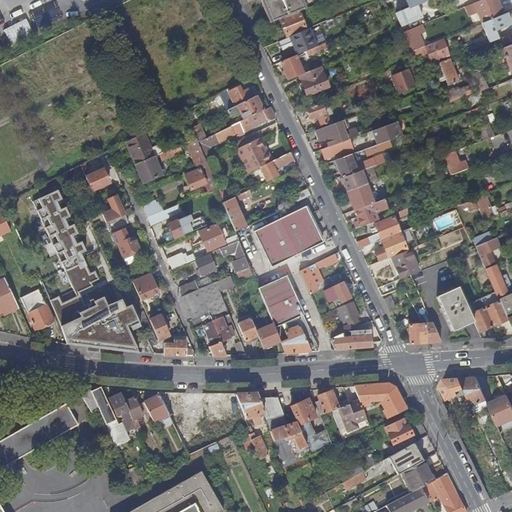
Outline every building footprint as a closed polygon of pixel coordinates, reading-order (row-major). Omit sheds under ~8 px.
[(262,0),(272,22),(279,20),(298,12),(303,10),(298,0),(262,0)] [(496,0),(481,0),(472,4),(480,23),(502,14),(496,0)] [(397,3),(389,6),(395,23),(404,19),(397,3)] [(279,20),(287,39),(306,31),(298,12),(279,20)] [(402,32),(411,51),(424,46),(419,35),(425,32),(421,24),(402,32)] [(511,25),(494,33),(496,40),(508,35),(511,33),(511,25)] [(442,39),(424,46),(431,63),(448,56),(442,39)] [(317,46),(301,53),(302,58),(326,48),(324,43),(317,46)] [(511,43),(501,47),(510,71),(511,70),(511,43)] [(494,52),(486,55),(489,61),(496,58),(494,52)] [(277,77),(279,83),(298,75),(303,73),(296,55),(279,62),(284,74),(277,77)] [(449,59),(434,65),(436,72),(435,72),(439,81),(445,79),(447,85),(457,81),(449,59)] [(312,70),(320,67),(325,65),(323,60),(311,65),(312,70)] [(303,73),(298,75),(307,95),(328,87),(320,67),(312,70),(303,73)] [(414,87),(407,69),(391,75),(398,93),(414,87)] [(476,92),(486,88),(479,72),(469,76),(475,92),(476,92)] [(262,93),(259,87),(249,92),(247,89),(241,92),(239,87),(228,92),(234,107),(255,96),(262,93)] [(449,101),(471,93),(468,87),(447,94),(449,101)] [(479,100),(476,92),(466,96),(469,102),(479,100)] [(255,96),(234,107),(227,110),(230,116),(233,115),(237,110),(238,109),(239,112),(243,120),(262,111),(255,96)] [(306,108),(304,104),(292,109),(295,116),(307,111),(310,119),(317,116),(320,125),(329,122),(326,116),(331,114),(329,108),(324,109),(321,103),(306,108)] [(274,119),(269,108),(262,111),(243,120),(240,122),(206,139),(197,142),(204,157),(211,154),(209,150),(210,146),(238,133),(235,128),(238,126),(240,131),(242,136),(245,134),(244,133),(264,122),(266,123),(274,119)] [(195,119),(189,122),(191,128),(197,125),(195,119)] [(344,120),(315,131),(318,142),(325,140),(328,147),(348,140),(360,135),(359,132),(356,133),(354,128),(344,132),(343,129),(347,128),(344,120)] [(395,122),(371,131),(377,145),(401,136),(395,122)] [(478,127),(484,141),(495,136),(489,123),(478,127)] [(197,125),(191,128),(195,138),(197,142),(206,139),(199,124),(197,125)] [(135,165),(156,155),(159,154),(162,153),(159,145),(152,147),(146,133),(125,142),(135,165)] [(256,139),(254,133),(248,136),(233,143),(236,149),(256,139)] [(197,142),(195,138),(186,142),(196,167),(206,163),(204,157),(197,142)] [(258,138),(256,139),(236,149),(247,173),(255,169),(259,167),(271,161),(270,158),(266,150),(264,151),(262,148),(258,138)] [(328,147),(321,150),(324,159),(352,150),(348,140),(328,147)] [(162,153),(159,154),(162,160),(181,152),(178,146),(162,153)] [(372,147),(358,152),(361,159),(374,154),(372,147)] [(450,175),(461,171),(454,151),(443,155),(450,175)] [(294,160),(290,152),(271,161),(259,167),(266,182),(277,176),(274,170),(294,160)] [(204,157),(206,163),(207,165),(215,162),(212,154),(211,154),(204,157)] [(511,165),(511,162),(509,154),(496,158),(501,169),(511,165)] [(156,155),(135,165),(143,183),(166,175),(156,155)] [(350,155),(335,161),(341,178),(360,171),(375,165),(373,159),(355,165),(350,155)] [(84,163),(79,166),(82,172),(87,169),(84,163)] [(206,163),(196,167),(197,169),(182,176),(189,191),(203,185),(206,193),(216,189),(207,165),(206,163)] [(103,170),(85,178),(91,192),(109,184),(105,175),(103,170)] [(360,171),(341,178),(346,191),(365,184),(362,176),(360,171)] [(354,211),(364,207),(373,204),(365,184),(346,191),(349,199),(345,201),(346,205),(351,204),(354,211)] [(222,186),(216,189),(222,203),(227,201),(222,186)] [(227,201),(222,203),(224,208),(229,218),(234,232),(253,224),(252,221),(245,224),(235,203),(251,195),(249,190),(227,201)] [(62,199),(59,191),(35,202),(77,293),(94,285),(91,283),(99,279),(95,271),(91,273),(82,253),(87,250),(83,242),(77,243),(74,235),(80,232),(76,224),(70,226),(66,218),(71,216),(67,208),(62,210),(58,201),(62,199)] [(287,206),(298,201),(295,195),(284,200),(287,206)] [(483,220),(492,216),(484,195),(474,199),(478,209),(483,220)] [(101,214),(105,224),(125,215),(117,196),(107,200),(111,210),(101,214)] [(469,212),(478,209),(474,199),(461,204),(462,209),(467,208),(469,212)] [(354,223),(356,229),(377,221),(374,212),(385,209),(382,200),(373,204),(364,207),(354,211),(358,221),(354,223)] [(143,209),(147,218),(160,213),(155,204),(143,209)] [(305,207),(253,233),(271,269),(322,242),(305,207)] [(219,211),(223,221),(229,218),(224,208),(219,211)] [(160,213),(147,218),(150,226),(171,217),(168,209),(163,211),(160,213)] [(408,214),(406,209),(397,213),(399,218),(408,214)] [(0,235),(12,231),(3,210),(0,211),(0,235)] [(435,218),(439,229),(459,221),(454,210),(435,218)] [(125,215),(105,224),(109,231),(128,223),(125,215)] [(167,241),(191,232),(188,223),(191,222),(189,216),(166,225),(169,232),(164,233),(163,236),(165,240),(167,241)] [(377,242),(399,233),(392,217),(374,224),(378,234),(367,238),(366,239),(355,242),(359,249),(377,242)] [(219,233),(216,225),(198,233),(206,252),(224,244),(221,236),(223,235),(222,232),(219,233)] [(410,228),(399,233),(377,242),(380,249),(383,248),(388,258),(391,257),(409,250),(418,246),(412,232),(415,231),(414,227),(413,227),(410,228)] [(123,259),(140,252),(135,240),(130,242),(129,239),(126,240),(122,229),(112,233),(123,259)] [(475,246),(490,240),(487,233),(472,239),(475,246)] [(238,241),(236,236),(226,241),(228,246),(238,241)] [(484,269),(494,266),(488,252),(500,247),(495,238),(490,240),(475,246),(474,246),(475,249),(484,269)] [(238,241),(228,246),(216,251),(219,257),(222,256),(222,257),(229,254),(234,255),(236,260),(231,263),(236,274),(240,272),(249,268),(238,241)] [(418,272),(409,250),(391,257),(396,271),(397,272),(400,279),(409,276),(418,272)] [(167,259),(172,270),(186,264),(181,253),(167,259)] [(207,276),(215,273),(214,271),(215,270),(209,255),(195,261),(199,270),(196,271),(198,277),(206,274),(207,276)] [(308,291),(309,294),(317,291),(315,286),(322,283),(317,270),(323,267),(324,269),(337,262),(333,255),(299,272),(308,291)] [(494,266),(484,270),(497,298),(506,294),(507,296),(511,293),(511,287),(505,291),(494,266)] [(252,275),(249,268),(240,272),(244,279),(252,275)] [(150,274),(133,281),(141,301),(152,296),(153,299),(158,298),(156,295),(159,294),(150,274)] [(229,277),(215,283),(218,290),(232,284),(229,277)] [(286,277),(258,289),(272,325),(275,331),(285,325),(281,318),(282,317),(276,304),(287,298),(296,319),(303,316),(304,315),(291,289),(291,288),(286,277)] [(19,308),(5,279),(0,281),(0,313),(3,313),(4,315),(19,308)] [(178,288),(177,297),(178,298),(198,290),(194,282),(178,288)] [(198,290),(178,298),(192,330),(201,326),(210,347),(209,348),(213,357),(226,357),(220,343),(212,322),(210,318),(227,310),(218,290),(215,283),(198,290)] [(336,309),(342,306),(341,303),(350,298),(342,283),(333,288),(336,293),(334,294),(336,299),(332,300),(336,309)] [(465,305),(457,287),(435,297),(443,313),(443,314),(451,332),(473,322),(465,305)] [(21,298),(26,308),(28,314),(27,315),(35,330),(43,327),(44,329),(55,324),(46,306),(45,306),(43,301),(38,290),(21,298)] [(504,313),(511,309),(511,293),(507,296),(497,300),(498,302),(504,313)] [(280,343),(284,355),(319,352),(318,349),(307,325),(303,316),(296,319),(287,298),(276,304),(282,317),(281,318),(285,325),(287,324),(290,331),(285,333),(287,341),(280,343)] [(109,307),(104,299),(96,301),(98,306),(80,313),(83,318),(62,327),(68,345),(140,352),(126,326),(140,320),(134,306),(127,309),(123,300),(109,307)] [(478,333),(492,327),(484,308),(480,310),(475,301),(465,305),(473,322),(478,333)] [(484,308),(492,327),(506,320),(507,320),(504,313),(498,302),(484,308)] [(336,327),(326,331),(330,339),(342,334),(356,328),(355,324),(356,323),(354,318),(358,317),(352,303),(340,308),(337,309),(343,323),(348,321),(350,325),(337,331),(336,327)] [(144,312),(138,314),(140,320),(151,348),(157,345),(144,312)] [(162,315),(149,321),(158,342),(171,336),(162,315)] [(212,322),(220,343),(230,339),(229,338),(232,337),(230,333),(232,332),(230,326),(225,328),(221,318),(212,322)] [(256,332),(250,319),(238,325),(245,342),(258,336),(256,332)] [(440,343),(431,324),(416,325),(416,322),(408,323),(409,345),(440,343)] [(258,336),(263,349),(280,342),(275,331),(272,325),(256,332),(258,336)] [(380,341),(377,335),(371,335),(371,330),(354,332),(354,337),(342,338),(342,334),(330,339),(335,351),(352,349),(377,348),(380,341)] [(163,356),(195,357),(192,350),(185,350),(186,341),(174,341),(173,345),(164,344),(163,356)] [(487,404),(476,377),(458,379),(471,407),(474,413),(489,407),(487,404)] [(471,407),(458,379),(444,380),(440,387),(446,400),(457,395),(464,410),(471,407)] [(388,384),(353,387),(359,401),(361,406),(365,405),(365,402),(379,401),(384,410),(383,411),(386,419),(406,409),(394,387),(388,384)] [(100,387),(88,385),(90,390),(98,408),(113,442),(123,437),(119,428),(100,387)] [(98,408),(90,390),(80,394),(90,412),(91,411),(90,411),(98,408)] [(314,402),(319,416),(338,409),(338,408),(348,404),(347,401),(337,404),(332,391),(317,396),(319,401),(314,402)] [(124,401),(120,393),(108,398),(116,415),(121,413),(124,420),(128,418),(131,417),(124,401)] [(239,407),(244,419),(251,417),(255,425),(260,423),(259,418),(264,416),(260,403),(256,393),(234,394),(239,407)] [(166,426),(171,423),(158,395),(143,402),(148,412),(152,421),(159,418),(162,419),(165,426),(166,426)] [(511,421),(511,406),(507,396),(487,404),(489,407),(498,428),(511,421)] [(134,424),(139,435),(145,432),(143,428),(144,428),(142,422),(139,416),(141,415),(140,412),(144,411),(145,413),(148,412),(143,402),(137,405),(133,397),(124,401),(131,417),(134,424)] [(303,440),(311,455),(312,454),(331,446),(324,429),(314,434),(308,420),(315,417),(307,399),(299,403),(297,402),(292,404),(292,406),(290,407),(305,439),(303,440)] [(338,408),(338,409),(347,431),(356,428),(354,423),(366,418),(361,406),(359,401),(348,404),(338,408)] [(260,403),(264,416),(266,420),(281,417),(282,415),(277,402),(260,403)] [(0,511),(220,511),(222,511),(199,472),(127,511),(1,511),(0,508),(0,469),(77,426),(66,405),(0,442),(0,511)] [(391,455),(415,442),(407,426),(405,427),(401,418),(383,427),(392,444),(387,446),(391,455)] [(511,429),(511,421),(498,428),(501,435),(511,429)] [(279,458),(283,469),(285,468),(311,455),(303,440),(296,423),(270,431),(279,458)] [(248,427),(244,429),(247,435),(252,446),(259,460),(268,456),(259,436),(254,438),(249,426),(248,427)] [(123,427),(119,428),(123,437),(127,435),(123,427)] [(252,446),(247,435),(240,438),(245,450),(252,446)] [(286,469),(294,486),(298,484),(295,476),(310,469),(305,460),(286,469)] [(411,491),(421,487),(431,481),(421,461),(405,470),(401,472),(411,491)] [(321,467),(332,489),(339,485),(336,480),(329,464),(321,467)] [(401,472),(405,470),(402,464),(366,483),(370,490),(398,474),(401,472)] [(126,471),(128,475),(133,486),(135,485),(143,480),(136,466),(126,471)] [(336,480),(339,485),(350,479),(358,474),(356,470),(336,480)] [(408,493),(411,491),(401,472),(398,474),(408,493)] [(363,478),(361,473),(358,474),(350,479),(354,487),(357,485),(355,482),(363,478)] [(436,489),(449,482),(445,474),(431,481),(436,489)] [(429,502),(438,497),(440,496),(453,489),(450,482),(449,482),(436,489),(431,481),(421,487),(428,501),(429,502)] [(407,511),(428,501),(421,487),(411,491),(408,493),(377,510),(372,511),(407,511)] [(440,496),(438,497),(445,511),(464,511),(453,489),(440,496)] [(357,504),(355,498),(340,506),(344,511),(357,504)] [(360,509),(361,511),(372,511),(377,510),(373,502),(360,509)]
